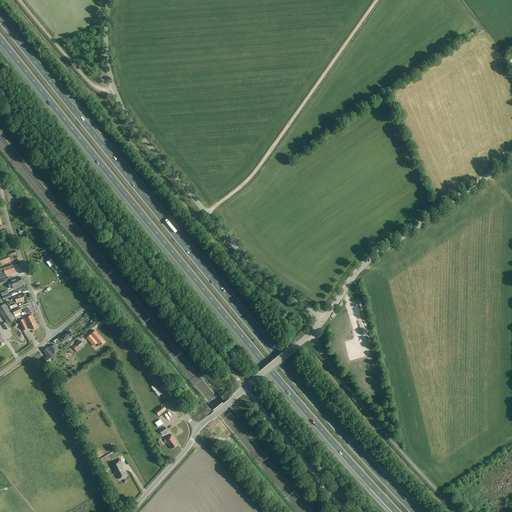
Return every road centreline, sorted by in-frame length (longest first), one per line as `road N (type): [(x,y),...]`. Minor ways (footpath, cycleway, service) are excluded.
road 1 (motorway): [(413,511),(269,350),(0,19)]
road 2 (motorway): [(0,41),(395,511)]
road 3 (unclassified): [(323,320),(255,272),(127,118),(107,63),(106,0)]
road 4 (track): [(245,388),(0,88)]
road 5 (track): [(206,214),(255,171),(377,0)]
road 6 (unclassified): [(323,320),(372,256),(511,159)]
road 7 (unclassified): [(457,511),(309,334)]
road 8 (unclassified): [(197,428),(98,310),(84,309),(51,336)]
road 9 (unclassified): [(51,336),(0,189)]
road 10 (track): [(19,0),(88,81),(114,89)]
